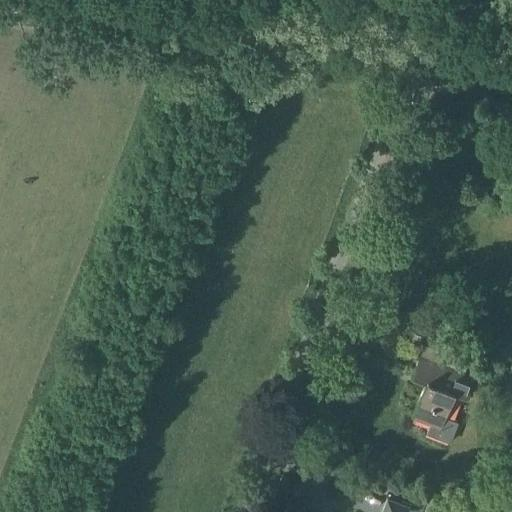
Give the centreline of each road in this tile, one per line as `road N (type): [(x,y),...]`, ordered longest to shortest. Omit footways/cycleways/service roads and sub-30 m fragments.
road 1 (residential): [(244,511),(415,52)]
road 2 (unclassified): [(415,52),(0,8)]
